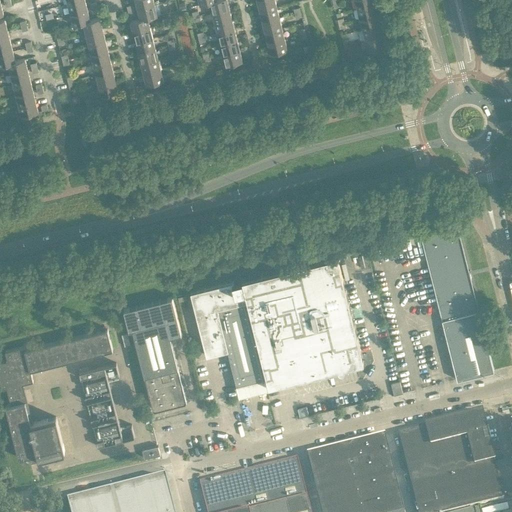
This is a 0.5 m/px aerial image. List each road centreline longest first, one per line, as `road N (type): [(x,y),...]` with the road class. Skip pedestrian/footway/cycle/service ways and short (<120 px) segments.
road 1 (unclassified): [(192,511),(182,469),(511,384)]
road 2 (secondary): [(444,114),(286,155),(143,215)]
road 3 (secondary): [(143,215),(451,141)]
road 4 (secondary): [(0,251),(143,215)]
